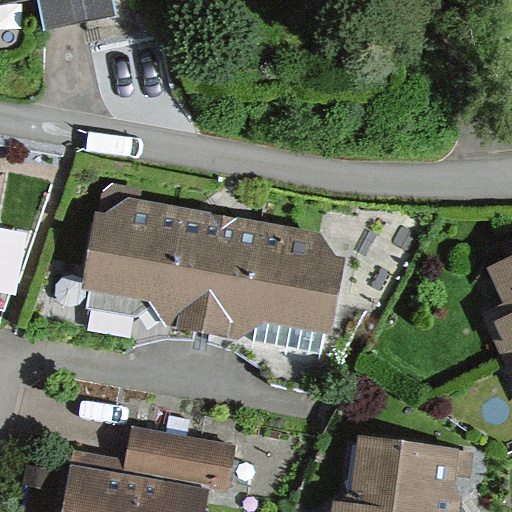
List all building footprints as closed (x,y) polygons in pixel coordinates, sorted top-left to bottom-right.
[(127,31),(119,0),(0,0),(0,6),(0,8),(31,0),(32,0),(46,52),(127,31)] [(109,207),(93,296),(211,318),(227,229),(109,207)] [(227,229),(211,318),(329,340),(345,251),(227,229)] [(511,325),(503,330),(511,352),(511,272),(497,279),(511,315),(511,325)] [(209,511),(215,471),(67,451),(58,511),(209,511)] [(448,511),(455,465),(361,452),(353,511),(448,511)]
